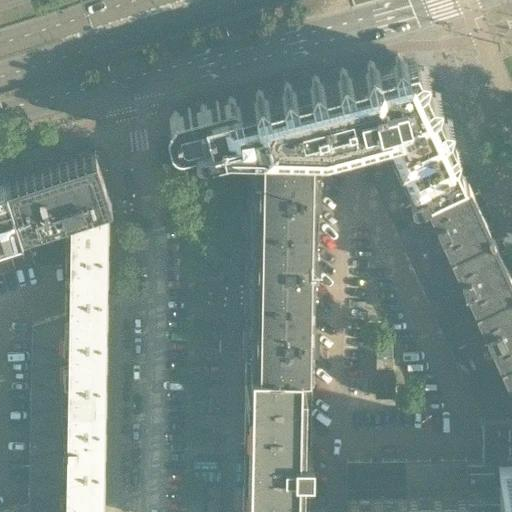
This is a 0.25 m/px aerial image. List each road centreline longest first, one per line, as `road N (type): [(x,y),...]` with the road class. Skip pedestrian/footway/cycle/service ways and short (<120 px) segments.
road 1 (residential): [(148,511),(151,237),(123,87)]
road 2 (secondary): [(123,87),(449,0)]
road 3 (secondary): [(0,78),(248,0)]
road 4 (secondary): [(129,0),(0,42)]
road 5 (secondary): [(0,120),(123,87)]
